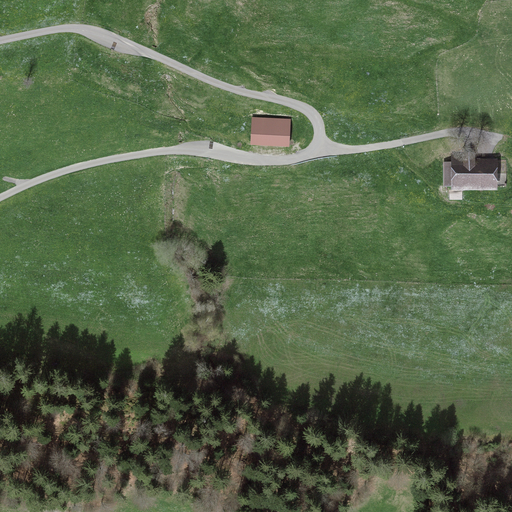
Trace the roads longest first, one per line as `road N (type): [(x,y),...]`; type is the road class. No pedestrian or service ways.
road 1 (track): [(0,39),(92,31),(308,110),(319,133),(315,149),(301,157),(169,150),(73,167),(0,197)]
road 2 (track): [(318,143),(358,148),(455,132)]
